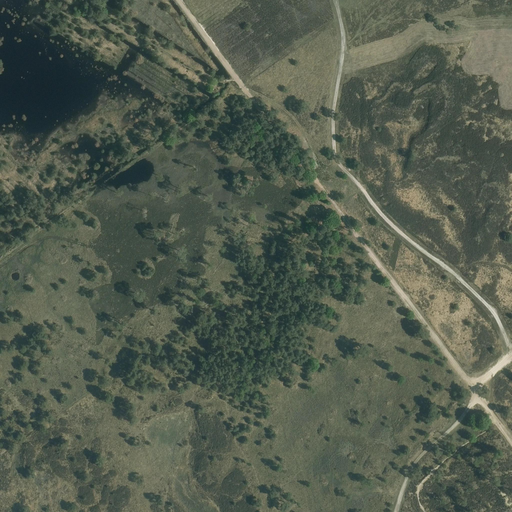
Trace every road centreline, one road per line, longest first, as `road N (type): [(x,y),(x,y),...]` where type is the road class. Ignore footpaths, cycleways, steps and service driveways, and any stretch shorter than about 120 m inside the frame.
road 1 (track): [(335,0),(344,37),(336,158),(391,225),(494,315),(511,351)]
road 2 (track): [(394,511),(409,471),(477,392)]
